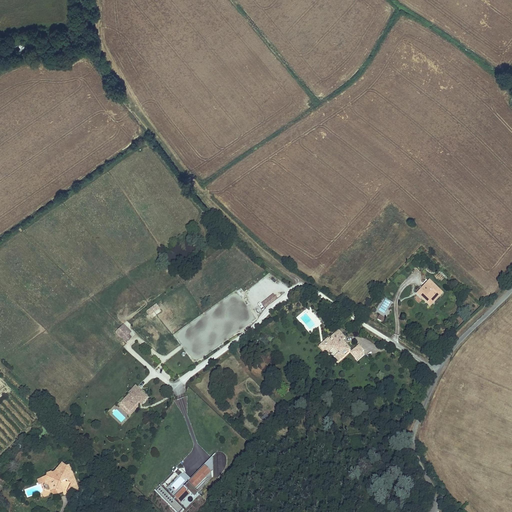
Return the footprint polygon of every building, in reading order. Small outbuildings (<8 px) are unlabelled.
[(417,291),(430,304),(442,292),(430,279),(424,285),(426,286),(423,288),(420,289),(417,291)] [(274,294),(261,303),(265,308),(277,299),(274,294)] [(157,304),(146,312),(149,317),(160,309),(157,304)] [(131,336),(120,325),(117,328),(128,339),(131,336)] [(117,328),(114,331),(125,341),(128,339),(117,328)] [(324,344),(331,352),(335,358),(338,355),(341,358),(345,355),(344,354),(349,349),(344,344),(342,345),(340,343),(346,339),(341,333),(337,336),(336,334),(329,339),(328,338),(324,342),(325,343),(324,344)] [(368,338),(375,345),(378,341),(371,335),(368,338)] [(324,342),(319,346),(327,355),(331,352),(324,344),(325,343),(324,342)] [(365,350),(360,345),(354,350),(360,359),(364,355),(362,353),(365,350)] [(360,359),(354,350),(352,352),(359,360),(360,359)] [(135,385),(128,392),(129,393),(123,399),(126,402),(123,405),(129,411),(138,402),(140,403),(144,399),(138,393),(141,391),(139,389),(136,386),(135,385)] [(147,396),(141,391),(138,393),(144,399),(147,396)] [(140,403),(138,402),(129,411),(123,405),(120,403),(119,402),(117,404),(119,405),(128,414),(129,415),(140,403)] [(266,413),(260,420),(265,423),(270,417),(266,413)] [(65,464),(62,462),(58,466),(59,467),(58,469),(56,468),(53,473),(51,471),(47,472),(46,475),(46,476),(44,479),(45,481),(46,483),(49,484),(51,488),(51,489),(54,488),(58,489),(59,492),(63,490),(60,482),(61,480),(67,478),(71,481),(74,476),(70,473),(71,472),(70,470),(71,469),(71,468),(71,467),(70,467),(70,466),(69,466),(68,467),(67,466),(66,465),(65,464)] [(203,477),(209,471),(210,470),(204,465),(203,466),(198,471),(203,477)] [(187,483),(175,496),(181,502),(189,493),(193,497),(198,493),(192,488),(203,477),(198,471),(190,479),(184,472),(180,476),(187,483)] [(74,492),(80,491),(74,476),(71,481),(71,482),(67,489),(74,492)] [(160,485),(155,490),(176,511),(182,511),(184,510),(160,485)]
